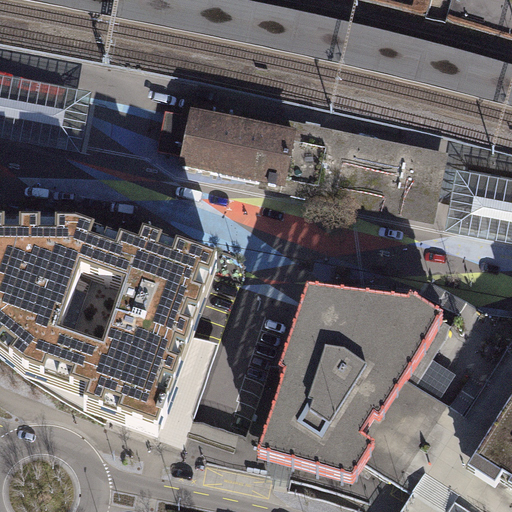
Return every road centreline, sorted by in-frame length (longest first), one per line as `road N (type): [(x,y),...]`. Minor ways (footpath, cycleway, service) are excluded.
road 1 (residential): [(511,275),(276,235),(0,168)]
road 2 (primary): [(250,511),(94,477)]
